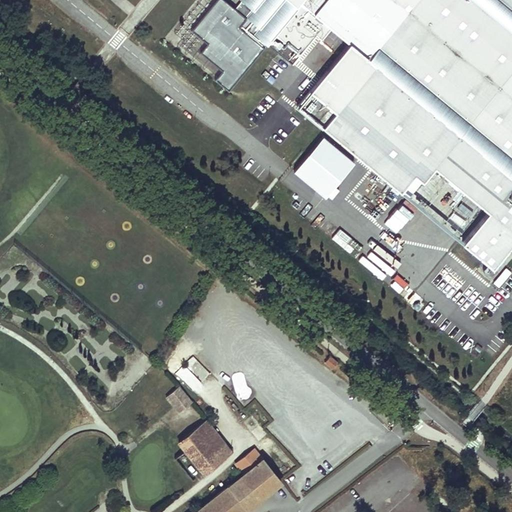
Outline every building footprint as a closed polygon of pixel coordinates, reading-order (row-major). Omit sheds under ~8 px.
[(200,53),(222,70),(214,80),(228,90),(262,47),(249,37),(236,27),(244,18),(221,0),(215,0),(190,30),(207,44),(200,53)] [(257,2),(255,0),(240,0),(251,9),(257,2)] [(511,0),(255,0),(257,2),(251,9),(264,20),(258,26),(271,38),(274,34),(300,55),(316,35),(318,32),(324,36),(331,28),(349,42),(297,106),(400,191),(414,174),(422,181),(435,166),(441,158),(495,203),(488,211),(462,242),(492,267),(511,243),(511,0)] [(264,20),(251,9),(245,16),(258,26),(264,20)] [(271,38),(258,26),(253,33),(266,44),(271,38)] [(322,138),(294,172),(324,196),(352,163),(322,138)] [(441,158),(435,166),(488,211),(495,203),(441,158)] [(408,217),(420,205),(410,195),(398,208),(408,217)] [(450,216),(444,222),(456,233),(461,227),(450,216)] [(472,316),(495,293),(485,283),(462,306),(472,316)] [(337,359),(330,353),(324,361),(331,367),(337,359)] [(179,411),(191,401),(178,386),(166,396),(173,403),(179,411)] [(230,452),(204,420),(178,442),(185,450),(174,459),(193,482),(230,452)] [(159,450),(170,441),(158,428),(148,437),(159,450)] [(244,511),(260,498),(259,496),(269,487),(252,466),(261,458),(253,448),(236,463),(242,471),(193,511),(244,511)] [(259,496),(260,498),(281,481),(261,458),(252,466),(269,487),(259,496)]
